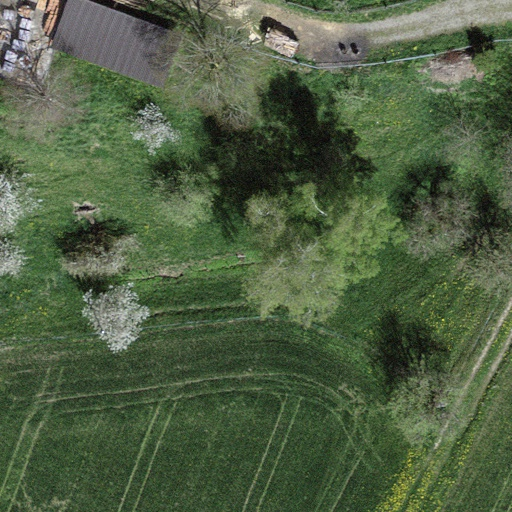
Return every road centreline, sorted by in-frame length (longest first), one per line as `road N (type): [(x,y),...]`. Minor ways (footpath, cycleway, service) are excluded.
road 1 (track): [(201,0),(225,19),(309,49),(360,49),(511,7)]
road 2 (track): [(511,319),(410,511)]
